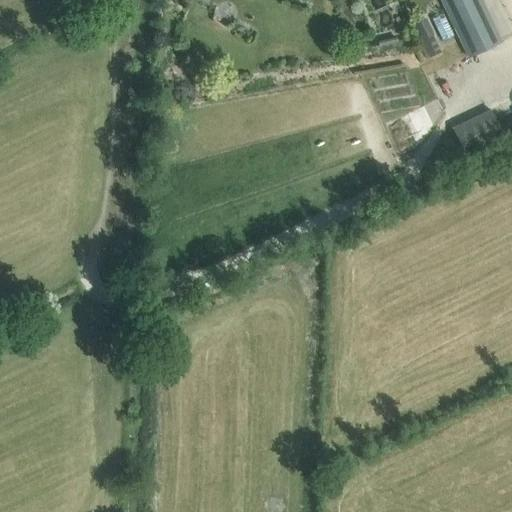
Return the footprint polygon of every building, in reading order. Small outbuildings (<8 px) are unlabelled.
[(499,41),(480,0),(440,0),(466,56),(499,41)] [(426,19),(412,25),(420,42),(433,36),(426,19)] [(451,128),(465,156),(504,137),(497,123),(491,109),(451,128)] [(394,124),(403,145),(423,136),(413,115),(394,124)] [(511,115),(497,123),(505,139),(511,135),(511,115)]
